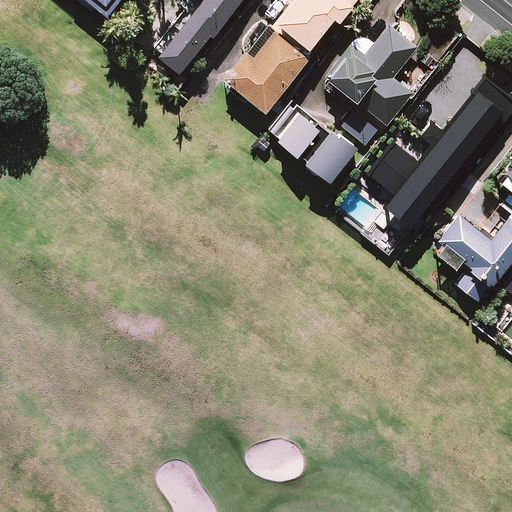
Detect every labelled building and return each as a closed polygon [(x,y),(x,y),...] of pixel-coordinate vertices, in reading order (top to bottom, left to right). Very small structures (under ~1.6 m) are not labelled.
[(94,0),(110,13),(120,0),(94,0)] [(175,0),(187,9),(156,48),(181,68),(210,33),(212,34),(239,0),(175,0)] [(294,0),(280,20),(312,45),(336,13),(342,17),(355,0),(294,0)] [(354,45),(330,74),(359,98),(352,106),(379,129),(412,89),(393,73),(417,45),(391,23),(365,54),(354,45)] [(308,49),(276,24),(254,53),(248,49),(227,76),(268,108),(311,52),(308,49)] [(392,192),(385,201),(422,231),(511,116),(511,94),(485,73),(441,129),(430,121),(420,134),(430,142),(416,160),(392,142),(367,173),(392,192)] [(356,145),(294,97),(270,129),(332,176),(356,145)] [(511,162),(500,177),(511,186),(511,162)] [(492,234),(460,207),(438,234),(446,240),(439,249),(456,263),(463,255),(470,260),(455,279),(478,298),(494,278),(498,281),(511,263),(511,209),(511,210),(492,234)]
